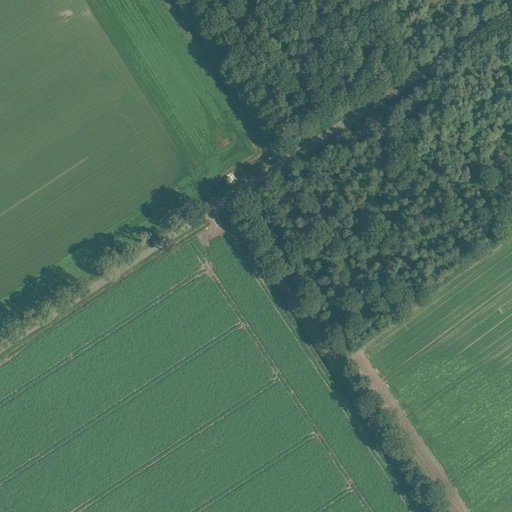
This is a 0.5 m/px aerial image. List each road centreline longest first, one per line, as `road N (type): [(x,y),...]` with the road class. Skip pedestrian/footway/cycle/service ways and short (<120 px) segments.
road 1 (unclassified): [(0,345),(511,9)]
road 2 (track): [(225,196),(439,511)]
road 3 (track): [(186,0),(286,157)]
